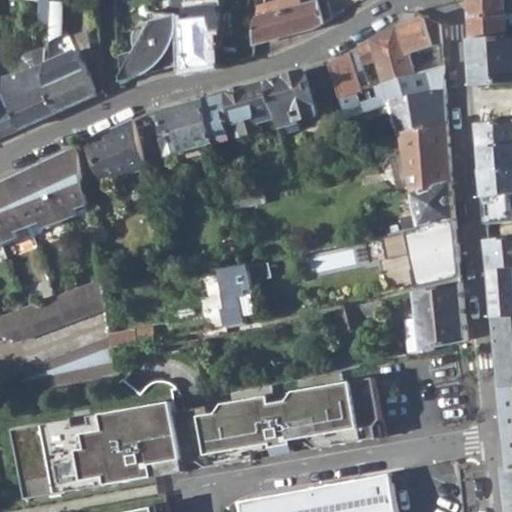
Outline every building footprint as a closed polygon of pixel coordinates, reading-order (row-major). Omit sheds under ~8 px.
[(43,23),(50,24),(51,0),(35,0),(44,1),(43,23)] [(187,61),(188,66),(214,62),(214,28),(223,28),(224,3),(215,3),(215,0),(187,0),(187,16),(187,61)] [(325,22),(319,0),(281,11),(277,1),(259,6),(256,43),(319,26),(325,22)] [(319,0),(325,22),(334,17),(328,0),(319,0)] [(472,5),(472,18),(509,16),(509,13),(511,12),(511,0),(506,0),(507,2),(472,5)] [(138,74),(187,61),(187,16),(152,12),(155,21),(143,24),(135,34),(135,45),(138,52),(120,56),(121,82),(138,74)] [(401,23),(410,54),(411,54),(411,53),(442,43),(440,25),(417,14),(401,23)] [(511,24),(509,25),(509,16),(472,18),(474,40),(508,37),(509,39),(511,38),(511,24)] [(410,54),(401,23),(365,44),(358,49),(365,68),(374,66),(380,65),(386,84),(417,75),(416,74),(411,54),(410,54)] [(41,56),(48,57),(49,40),(50,30),(42,30),(41,56)] [(474,40),(477,85),(480,85),(511,81),(511,38),(509,39),(508,37),(474,40)] [(340,98),(347,118),(359,114),(362,113),(363,113),(356,93),(363,90),(360,82),(357,73),(366,71),(358,49),(351,53),(330,66),(340,95),(340,98)] [(64,79),(46,87),(57,111),(96,93),(76,50),(56,58),(64,79)] [(20,128),(57,111),(46,87),(47,64),(25,66),(6,75),(3,88),(9,104),(20,128)] [(315,103),(340,98),(340,95),(330,66),(268,83),(280,125),(281,127),(299,123),(299,119),(318,114),(315,103)] [(375,109),(391,105),(447,90),(445,67),(416,74),(417,75),(386,84),(387,88),(380,98),(379,98),(373,100),(375,109)] [(360,82),(370,80),(366,71),(357,73),(360,82)] [(238,121),(242,136),(280,125),(268,83),(230,93),(238,121)] [(380,98),(387,88),(386,84),(377,87),(379,98),(380,98)] [(3,88),(0,89),(0,106),(3,106),(14,131),(20,128),(9,104),(3,88)] [(391,105),(395,117),(424,109),(424,111),(448,109),(447,90),(391,105)] [(230,93),(221,96),(227,124),(238,121),(230,93)] [(206,100),(213,127),(227,124),(221,96),(206,100)] [(179,133),(186,153),(216,144),(213,127),(206,100),(162,112),(168,136),(179,133)] [(365,112),(375,109),(373,100),(362,103),(365,112)] [(0,137),(14,131),(3,106),(0,106),(0,137)] [(393,131),(395,138),(398,137),(401,135),(402,135),(426,127),(450,126),(448,109),(424,111),(424,109),(395,117),(398,129),(393,131)] [(153,115),(160,138),(168,136),(162,112),(153,115)] [(347,118),(349,125),(361,121),(359,114),(347,118)] [(135,122),(143,154),(163,147),(160,138),(153,115),(148,116),(135,122)] [(349,125),(352,133),(362,130),(363,130),(362,124),(361,121),(349,125)] [(479,125),(481,147),(511,143),(511,121),(484,125),(479,125)] [(110,172),(115,181),(147,167),(143,154),(135,122),(91,142),(104,174),(110,172)] [(409,165),(415,194),(454,183),(450,126),(426,127),(402,135),(401,135),(406,155),(398,156),(401,166),(409,165)] [(511,143),(481,147),(482,172),(511,167),(511,143)] [(62,216),(78,210),(76,204),(90,199),(83,146),(43,163),(62,216)] [(13,177),(30,225),(43,219),(45,224),(62,216),(43,163),(13,177)] [(511,167),(482,172),(488,228),(511,223),(511,193),(511,167)] [(0,238),(2,242),(20,235),(18,230),(30,225),(13,177),(0,182),(0,238)] [(388,220),(392,236),(404,232),(458,221),(454,183),(415,194),(417,200),(419,212),(388,220)] [(92,208),(90,199),(76,204),(78,210),(84,212),(92,208)] [(45,229),(45,224),(43,219),(30,225),(34,233),(45,229)] [(34,233),(30,225),(18,230),(20,235),(25,238),(34,233)] [(491,270),(511,268),(511,238),(489,242),(491,270)] [(227,243),(231,269),(243,267),(237,240),(227,243)] [(104,280),(104,286),(115,284),(110,258),(100,259),(104,280)] [(221,270),(225,295),(253,290),(249,267),(248,266),(243,267),(231,269),(221,270)] [(511,268),(491,270),(496,318),(511,316),(511,268)] [(74,291),(82,316),(107,307),(104,286),(104,280),(80,289),(74,291)] [(417,294),(423,351),(454,344),(468,341),(463,284),(417,294)] [(58,297),(68,322),(82,316),(74,291),(58,297)] [(43,302),(52,328),(68,322),(58,297),(43,302)] [(28,308),(37,334),(52,328),(43,302),(28,308)] [(224,308),(227,330),(248,326),(248,319),(245,319),(244,305),(224,308)] [(7,335),(17,341),(37,334),(28,308),(0,318),(0,329),(2,337),(7,335)] [(511,316),(496,318),(502,390),(511,389),(511,316)] [(112,337),(114,346),(164,338),(162,327),(144,330),(145,335),(138,336),(137,331),(112,335),(112,337)] [(91,346),(103,379),(118,377),(115,352),(114,346),(112,337),(91,346)] [(77,351),(88,382),(103,379),(91,346),(77,351)] [(63,357),(72,385),(88,382),(77,351),(63,357)] [(48,361),(58,386),(72,385),(63,357),(48,361)] [(23,383),(27,392),(58,386),(48,361),(29,368),(23,383)] [(77,419),(17,429),(20,447),(29,453),(32,473),(26,482),(29,499),(89,489),(88,481),(103,478),(104,486),(158,476),(157,469),(187,464),(188,472),(187,464),(218,459),(220,466),(256,459),(262,452),(275,449),(276,453),(296,450),(295,443),(307,441),(308,442),(317,448),(387,436),(377,378),(298,392),(292,401),(275,403),(274,396),(178,413),(176,402),(92,416),(93,424),(79,427),(77,419)] [(511,389),(502,390),(505,422),(511,421),(511,389)] [(292,401),(298,392),(274,396),(275,403),(292,401)] [(92,416),(77,419),(79,427),(93,424),(92,416)] [(262,452),(256,459),(317,448),(308,442),(307,441),(295,443),(296,450),(276,453),(275,449),(262,452)] [(29,453),(20,447),(26,482),(32,473),(29,453)] [(218,459),(187,464),(188,472),(220,466),(218,459)] [(157,469),(158,476),(188,472),(187,464),(157,469)] [(397,511),(391,473),(367,478),(362,478),(240,499),(242,511),(397,511)] [(103,478),(88,481),(89,489),(104,486),(103,478)]
